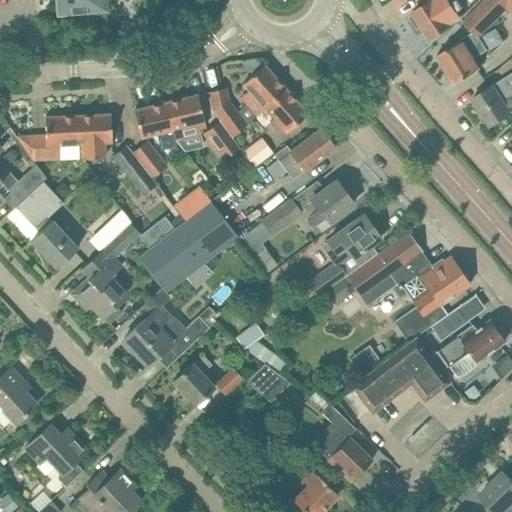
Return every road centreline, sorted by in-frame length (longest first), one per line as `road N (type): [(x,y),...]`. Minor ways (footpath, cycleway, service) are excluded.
road 1 (residential): [(222,511),(0,281)]
road 2 (residential): [(372,88),(346,114),(511,309)]
road 3 (residential): [(0,76),(177,62),(205,49),(240,13)]
road 4 (secondary): [(511,243),(372,88)]
road 5 (residential): [(511,195),(400,68)]
road 6 (residential): [(395,511),(511,396)]
